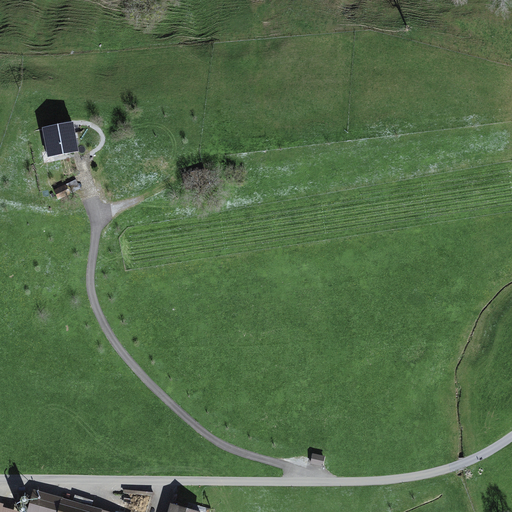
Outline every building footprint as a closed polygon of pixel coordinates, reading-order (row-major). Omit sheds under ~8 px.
[(85,137),(60,132),(53,165),(79,170),(85,137)] [(149,160),(102,170),(110,208),(144,201),(140,185),(145,184),(143,174),(151,172),(149,160)] [(73,185),(52,196),(58,207),(79,196),(73,185)] [(311,464),(323,467),(326,457),(313,453),(311,464)] [(97,511),(33,494),(28,511),(97,511)]
